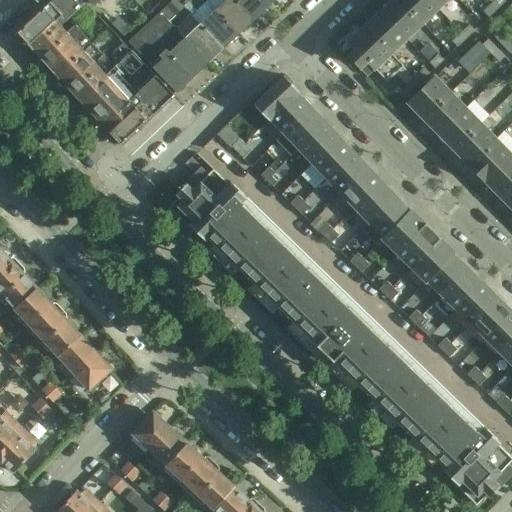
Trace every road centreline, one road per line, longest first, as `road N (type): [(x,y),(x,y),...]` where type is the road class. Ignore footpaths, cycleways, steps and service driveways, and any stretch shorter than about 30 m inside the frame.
road 1 (tertiary): [(418,511),(111,208)]
road 2 (unknown): [(250,171),(511,423)]
road 3 (residential): [(511,266),(289,45)]
road 4 (tertiary): [(0,174),(174,360)]
road 5 (residential): [(111,208),(289,45)]
road 6 (tertiary): [(174,360),(334,511)]
road 7 (residential): [(28,511),(174,360)]
road 8 (tertiary): [(111,208),(0,88)]
